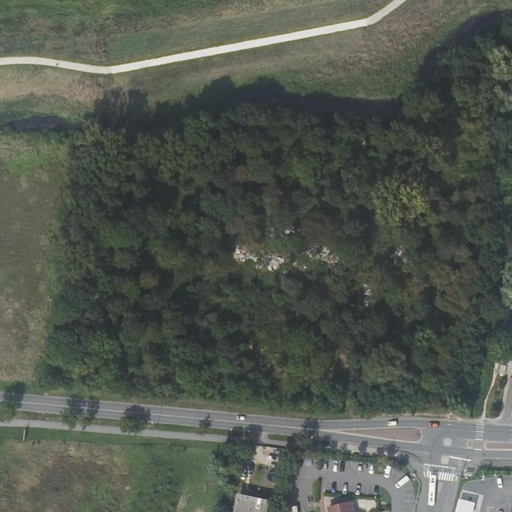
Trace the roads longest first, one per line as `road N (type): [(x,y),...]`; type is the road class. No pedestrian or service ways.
road 1 (secondary): [(313,429),(0,399)]
road 2 (secondary): [(446,429),(313,429)]
road 3 (secondary): [(313,429),(443,447)]
